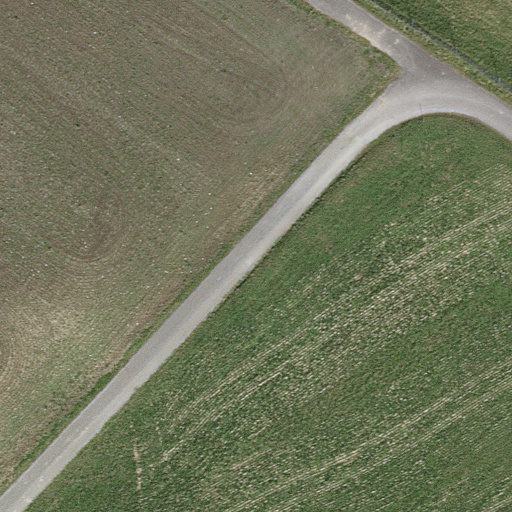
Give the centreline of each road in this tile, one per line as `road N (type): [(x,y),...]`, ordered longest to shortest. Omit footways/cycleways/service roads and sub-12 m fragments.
road 1 (track): [(3,511),(433,66)]
road 2 (track): [(325,0),(511,119)]
